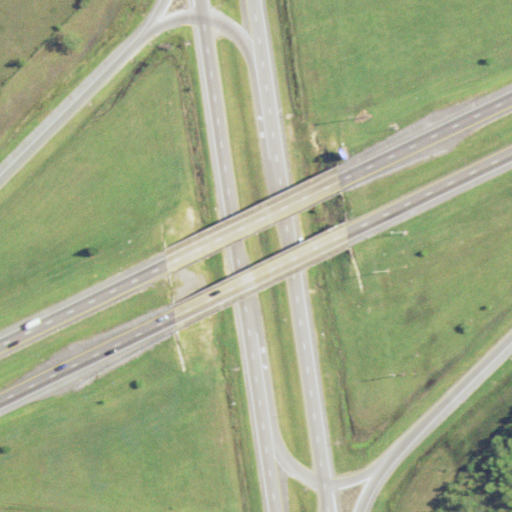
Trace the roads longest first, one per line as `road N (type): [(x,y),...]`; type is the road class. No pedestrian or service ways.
road 1 (primary): [(198,0),(273,511)]
road 2 (primary): [(326,511),(261,75)]
road 3 (motorway): [(0,404),(180,318)]
road 4 (motorway): [(139,42),(0,183)]
road 5 (motorway): [(347,182),(173,266)]
road 6 (motorway): [(180,318),(354,234)]
road 7 (motorway): [(173,266),(0,349)]
road 8 (motorway): [(376,472),(511,338)]
road 9 (motorway): [(511,102),(347,182)]
road 10 (motorway): [(354,234),(511,157)]
road 11 (motorway): [(261,75),(245,47),(212,20),(179,20),(139,42)]
road 12 (motorway): [(260,422),(279,457),(322,485),(344,486),(376,472)]
